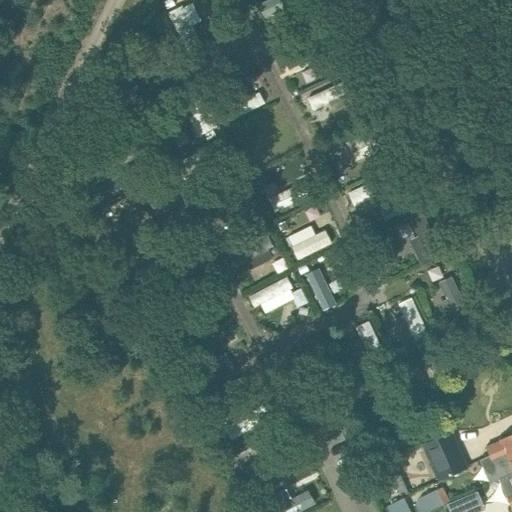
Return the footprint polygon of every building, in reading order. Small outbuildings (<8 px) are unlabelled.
[(266,101),(258,85),(226,101),(234,117),(266,101)] [(195,116),(195,131),(213,130),(213,116),(195,116)] [(225,250),(233,267),(245,261),(248,269),(277,256),(266,231),(225,250)] [(301,287),(292,290),(288,278),(246,292),(251,308),(268,302),(273,316),(307,305),(301,287)] [(412,296),(396,301),(411,343),(427,338),(412,296)] [(206,362),(215,381),(233,372),(224,353),(206,362)] [(451,431),(422,444),(438,481),(467,468),(451,431)] [(511,466),(511,433),(500,439),(500,440),(486,447),(492,462),(507,456),(511,466)] [(385,460),(400,492),(407,489),(400,472),(407,469),(400,454),(385,460)] [(269,511),(295,511),(315,501),(306,487),(289,497),(284,488),(262,500),(269,511)] [(415,504),(419,511),(428,511),(444,504),(437,489),(421,497),(415,504)] [(388,511),(409,511),(402,496),(385,505),(388,511)] [(436,511),(471,511),(464,496),(435,510),(436,511)] [(504,511),(497,496),(479,504),(482,511),(504,511)]
